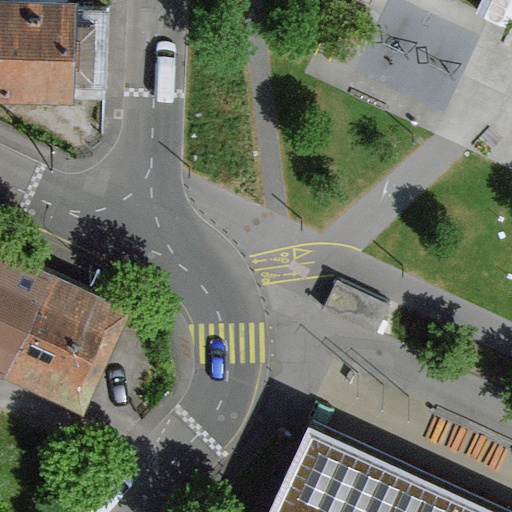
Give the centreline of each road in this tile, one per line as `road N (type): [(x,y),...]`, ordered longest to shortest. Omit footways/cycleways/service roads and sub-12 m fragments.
road 1 (residential): [(119,230),(178,257),(217,303),(231,343),(230,382),(211,428),(133,511)]
road 2 (residential): [(162,0),(154,137),(119,230)]
road 3 (residential): [(0,173),(119,230)]
